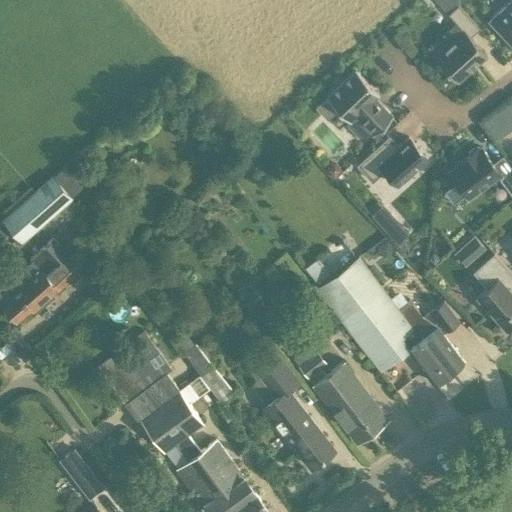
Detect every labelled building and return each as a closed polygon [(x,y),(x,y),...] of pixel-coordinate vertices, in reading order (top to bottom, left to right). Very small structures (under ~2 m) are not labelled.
[(510,45),(511,43),(511,0),(507,0),(486,20),(510,45)] [(448,12),(464,30),(435,55),(457,79),(486,53),(470,35),(479,27),(457,3),(448,12)] [(378,92),(355,67),(326,95),(349,119),(355,113),(373,133),(392,115),(374,95),(378,92)] [(397,143),(388,133),(358,158),(371,173),(386,160),(399,176),(428,146),(412,130),(397,143)] [(467,139),(445,156),(466,184),(488,167),(467,139)] [(511,171),(510,170),(501,178),(511,192),(511,171)] [(72,195),(53,175),(36,191),(2,219),(20,241),(54,211),(72,195)] [(408,230),(383,202),(371,212),(396,241),(408,230)] [(477,253),(484,247),(474,234),(466,241),(477,253)] [(16,320),(30,308),(33,311),(81,268),(53,237),(30,257),(40,268),(16,290),(11,285),(5,284),(0,288),(0,306),(4,307),(16,320)] [(432,249),(427,255),(433,260),(438,254),(432,249)] [(505,329),(511,322),(511,293),(510,291),(511,289),(511,273),(494,253),(472,271),(487,287),(476,297),(505,329)] [(432,382),(447,371),(397,307),(356,254),(316,286),(379,369),(407,349),(432,382)] [(442,331),(457,319),(441,297),(420,313),(409,298),(397,307),(447,371),(463,359),(442,331)] [(208,511),(242,511),(198,451),(200,450),(187,434),(203,422),(167,371),(171,367),(143,329),(98,365),(124,402),(136,418),(137,416),(162,452),(175,443),(188,459),(176,468),(202,504),(208,511)] [(197,342),(184,351),(219,398),(232,389),(197,342)] [(312,385),(356,441),(386,418),(343,361),(327,373),(320,364),(326,360),(316,347),(315,348),(310,342),(293,355),(314,383),(312,385)] [(288,390),(300,381),(280,356),(257,373),(261,379),(254,383),(262,395),(269,391),(274,397),(263,405),(311,467),(334,449),(288,390)] [(216,438),(200,450),(198,451),(242,511),(263,511),(268,509),(244,476),(216,438)] [(69,471),(83,460),(74,448),(59,459),(69,471)] [(94,473),(79,484),(89,497),(103,486),(94,473)] [(102,511),(93,501),(78,511),(102,511)]
